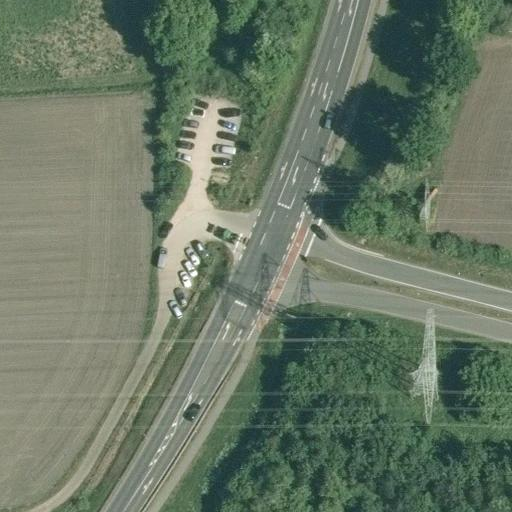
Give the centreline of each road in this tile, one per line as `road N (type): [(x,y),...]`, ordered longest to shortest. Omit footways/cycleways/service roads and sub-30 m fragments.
road 1 (unclassified): [(188,209),(61,511)]
road 2 (secondary): [(121,511),(273,243)]
road 3 (trunk): [(273,243),(288,266),(350,294),(511,334)]
road 4 (secondary): [(273,243),(353,0)]
road 5 (trunk): [(511,301),(341,250),(273,243)]
